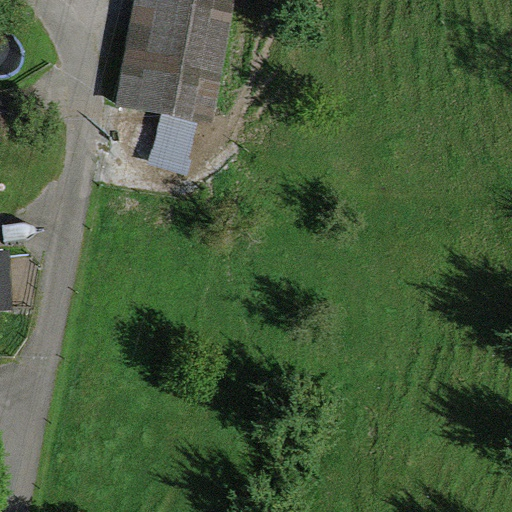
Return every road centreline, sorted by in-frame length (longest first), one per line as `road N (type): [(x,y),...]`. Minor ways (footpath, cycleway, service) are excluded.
road 1 (track): [(28,416),(89,132),(80,55),(48,0)]
road 2 (track): [(12,511),(28,416),(0,405)]
